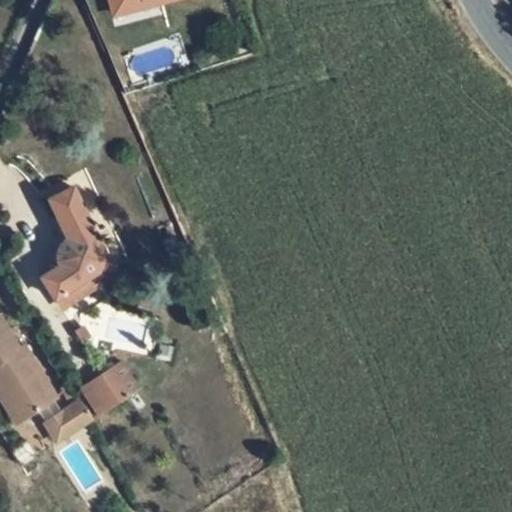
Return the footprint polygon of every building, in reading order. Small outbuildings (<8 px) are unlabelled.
[(122,0),(110,2),(113,11),(155,1),(155,0),(122,0)] [(96,274),(102,283),(116,274),(68,189),(46,202),(70,247),(62,253),(65,263),(44,279),(60,301),(96,274)] [(102,283),(96,274),(60,301),(66,311),(102,283)] [(0,392),(4,391),(11,404),(15,402),(30,407),(32,410),(52,398),(22,346),(17,349),(0,319),(0,392)] [(118,362),(134,392),(147,383),(131,354),(118,362)] [(89,381),(106,409),(134,392),(118,362),(89,381)] [(0,392),(0,399),(13,421),(32,410),(30,407),(15,402),(11,404),(4,391),(0,392)] [(79,402),(42,424),(52,441),(89,419),(79,402)]
